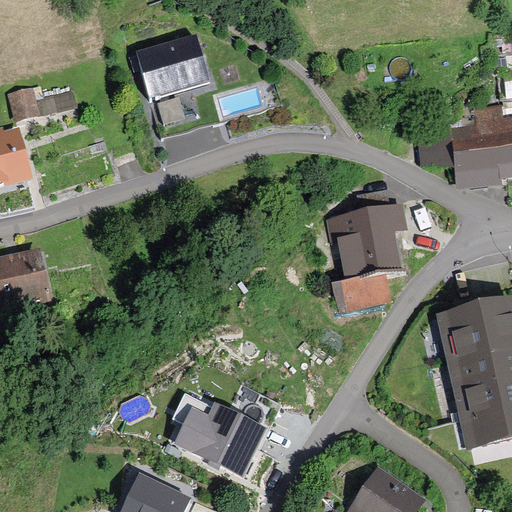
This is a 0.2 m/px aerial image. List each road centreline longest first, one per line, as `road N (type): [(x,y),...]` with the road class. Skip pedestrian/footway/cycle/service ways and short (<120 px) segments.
road 1 (residential): [(495,219),(348,148),(292,143),(0,229)]
road 2 (residential): [(343,398),(408,302),(495,219)]
road 3 (residential): [(343,398),(441,469),(457,493),(457,511)]
road 4 (residential): [(270,511),(343,398)]
